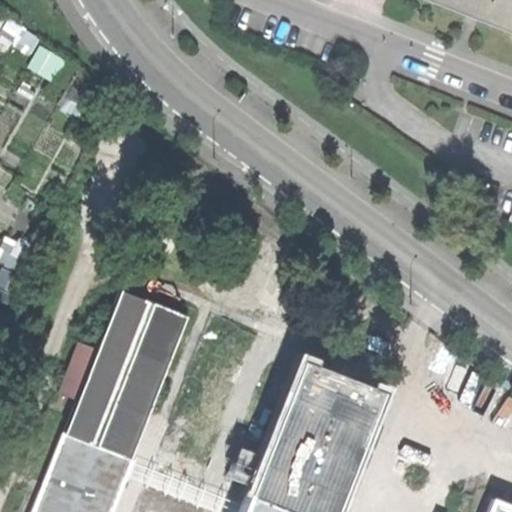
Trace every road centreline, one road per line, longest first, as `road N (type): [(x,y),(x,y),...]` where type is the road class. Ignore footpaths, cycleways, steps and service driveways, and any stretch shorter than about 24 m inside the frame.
road 1 (tertiary): [(103,0),(145,59),(215,120),(511,339)]
road 2 (residential): [(249,0),(511,98)]
